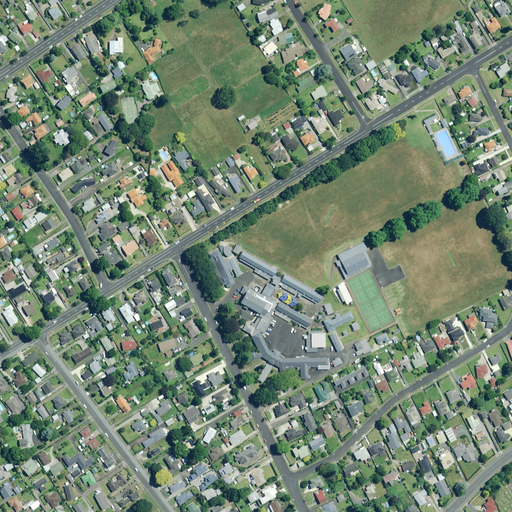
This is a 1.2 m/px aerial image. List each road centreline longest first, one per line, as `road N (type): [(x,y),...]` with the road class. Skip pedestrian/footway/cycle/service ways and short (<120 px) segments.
road 1 (residential): [(289,482),(339,453),(393,400),(511,323)]
road 2 (residential): [(175,248),(289,482)]
road 3 (residential): [(175,248),(369,128)]
road 4 (residential): [(35,335),(169,511)]
road 5 (residential): [(0,111),(108,290)]
road 6 (tertiary): [(0,76),(113,0)]
road 7 (residential): [(369,128),(472,64)]
